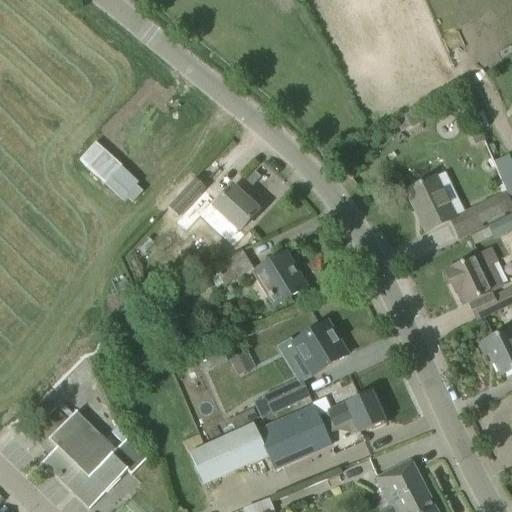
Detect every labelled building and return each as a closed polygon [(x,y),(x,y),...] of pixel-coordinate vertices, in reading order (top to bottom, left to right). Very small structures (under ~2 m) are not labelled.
[(444,173),(424,183),(406,192),(426,233),(465,215),(444,173)] [(206,190),(181,218),(195,229),(205,217),(217,228),(225,220),(239,233),(259,212),(232,188),(219,202),(206,190)] [(481,226),(511,210),(511,205),(506,193),(473,209),(481,226)] [(511,211),(488,223),(495,237),(511,229),(511,211)] [(181,217),(168,229),(185,247),(198,236),(181,217)] [(460,291),(461,294),(466,304),(484,295),(487,294),(491,292),(481,270),(492,265),(497,263),(491,250),(477,257),(463,264),(445,272),(450,284),(455,294),(460,291)] [(213,269),(225,288),(253,270),(242,252),(213,269)] [(283,255),(252,273),(272,309),(305,288),(291,265),(290,266),(283,255)] [(498,312),(511,305),(511,288),(492,298),(498,312)] [(326,322),(292,343),(305,365),(312,376),(313,377),(330,367),(347,357),(338,341),(336,342),(325,324),(327,323),(326,322)] [(501,376),(511,370),(511,332),(510,329),(479,344),(485,356),(490,354),(501,376)] [(308,397),(300,381),(253,403),(260,419),(308,397)] [(327,415),(318,419),(313,408),(257,433),(253,424),(188,454),(204,487),(268,458),(275,473),(333,447),(323,426),(330,423),(334,430),(353,421),(359,434),(383,423),(370,394),(326,413),(327,415)] [(54,411),(28,437),(29,438),(30,437),(49,456),(41,464),(89,510),(127,472),(131,476),(146,461),(125,442),(115,452),(75,413),(66,423),(54,411)] [(189,452),(205,445),(200,435),(184,442),(189,452)] [(436,511),(410,460),(373,479),(389,511),(436,511)]
